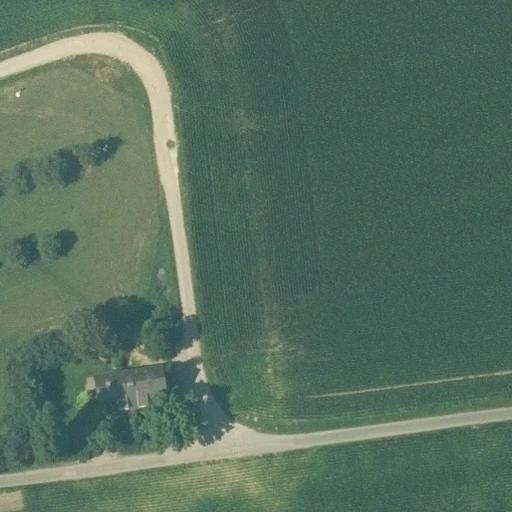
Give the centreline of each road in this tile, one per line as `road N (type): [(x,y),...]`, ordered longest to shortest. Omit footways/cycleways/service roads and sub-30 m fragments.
road 1 (track): [(0,74),(87,47),(112,48),(155,81),(208,449)]
road 2 (unclassified): [(511,414),(0,479)]
